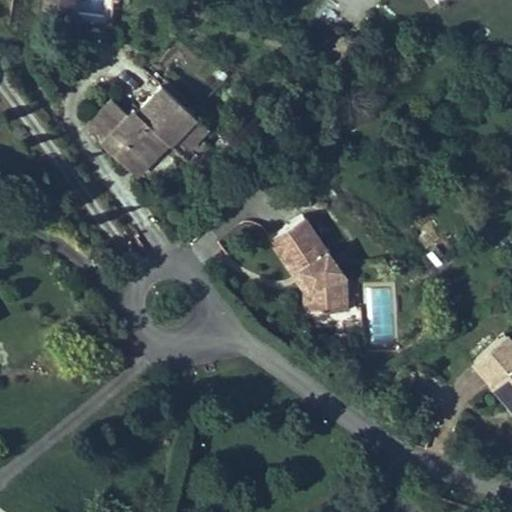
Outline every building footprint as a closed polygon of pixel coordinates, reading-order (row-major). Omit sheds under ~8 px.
[(44,0),(44,9),(76,11),(76,0),(44,0)] [(89,130),(129,169),(153,143),(151,141),(158,133),(168,142),(174,135),(186,148),(204,129),(159,85),(135,110),(133,108),(126,114),(111,99),(89,122),(89,130)] [(153,143),(129,169),(135,174),(168,142),(158,133),(151,141),(153,143)] [(302,216),(269,240),(293,275),(299,270),(313,290),(316,317),(348,313),(343,275),(302,216)] [(299,270),(293,275),(306,295),(309,318),(316,317),(313,290),(299,270)] [(364,312),(348,313),(349,328),(365,327),(364,312)] [(511,339),(508,334),(473,361),(508,406),(511,402),(511,339)]
